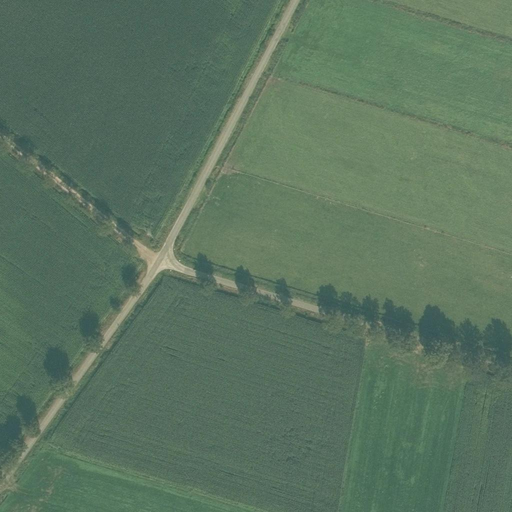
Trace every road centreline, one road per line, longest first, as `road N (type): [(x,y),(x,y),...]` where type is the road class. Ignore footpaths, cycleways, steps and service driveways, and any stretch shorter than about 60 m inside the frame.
road 1 (unclassified): [(511,367),(195,274),(158,254)]
road 2 (unclassified): [(158,254),(291,0)]
road 3 (unclassified): [(0,485),(158,254)]
road 4 (track): [(0,126),(158,254)]
